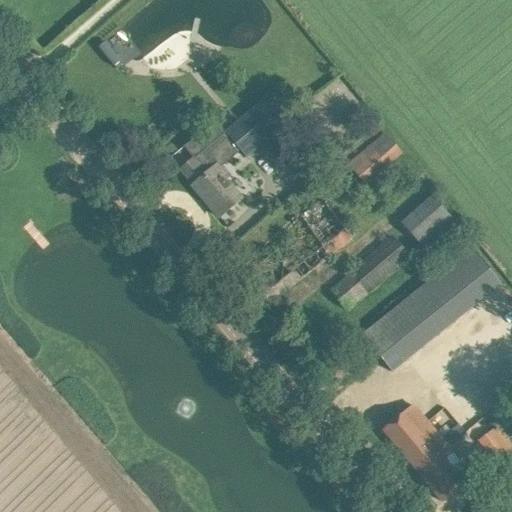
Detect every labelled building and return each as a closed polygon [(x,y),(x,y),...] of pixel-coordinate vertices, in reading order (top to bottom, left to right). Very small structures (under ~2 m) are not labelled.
[(285,124),(265,99),(226,132),(246,156),(285,124)] [(401,154),(384,132),(347,164),(365,185),(401,154)] [(193,186),(219,217),(241,199),(225,180),(229,176),(219,165),(193,186)] [(430,194),(399,223),(424,250),(456,221),(430,194)] [(323,200),(236,270),(266,308),(352,238),(323,200)] [(411,259),(393,236),(333,291),(348,309),(411,259)] [(361,335),(392,374),(501,285),(470,248),(361,335)] [(413,405),(383,431),(443,503),(465,485),(461,481),(470,474),(453,453),(413,405)] [(511,463),(511,447),(495,426),(477,440),(502,471),(511,463)]
